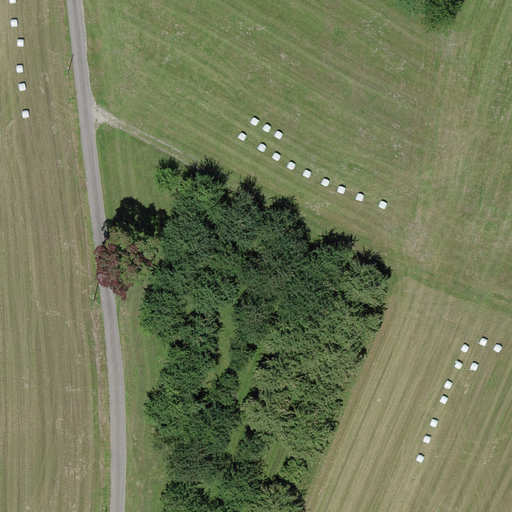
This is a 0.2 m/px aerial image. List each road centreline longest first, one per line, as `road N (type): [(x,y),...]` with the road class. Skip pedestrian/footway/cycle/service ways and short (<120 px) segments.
road 1 (track): [(74,0),(116,355),(115,511)]
road 2 (track): [(86,118),(386,268)]
